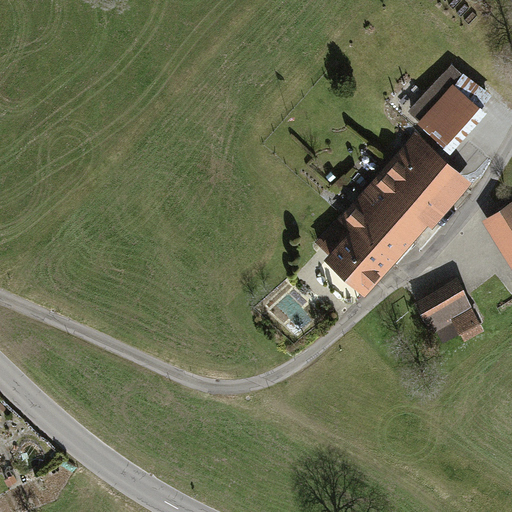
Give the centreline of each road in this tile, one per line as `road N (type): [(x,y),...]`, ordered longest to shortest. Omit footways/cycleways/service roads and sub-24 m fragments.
road 1 (residential): [(0,296),(193,381),(256,386),(295,366),(427,257),(473,206),(511,144)]
road 2 (tertiary): [(0,372),(86,450),(185,511)]
